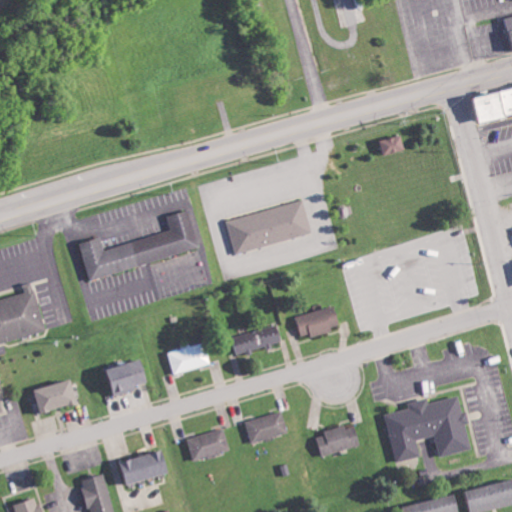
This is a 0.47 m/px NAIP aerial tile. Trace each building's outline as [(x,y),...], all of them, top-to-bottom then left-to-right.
[(332,0),(360,0),(366,21),(339,28),(332,0)] [(511,87),(511,115),(476,124),(470,98),(511,87)] [(408,148),(404,133),(382,139),(386,154),(408,148)] [(225,221),(300,199),(309,232),(234,253),(225,221)] [(76,242),(97,236),(101,249),(169,229),(165,216),(185,210),(196,246),(87,279),(76,242)] [(0,341),(43,328),(31,289),(0,298),(0,341)] [(341,324),(337,305),(297,315),(302,337),(333,329),(333,326),(341,324)] [(237,354),(284,342),(279,323),(232,335),(237,354)] [(212,364),(206,341),(169,350),(175,373),(212,364)] [(113,392),(149,384),(144,359),(108,367),(113,392)] [(80,403),(74,379),(37,387),(42,411),(80,403)] [(396,461),(421,455),(417,439),(435,435),(440,455),(473,448),(465,412),(463,412),(460,395),(429,401),(428,397),(409,401),(410,407),(386,412),(396,461)] [(289,431),(282,409),(246,421),(253,443),(289,431)] [(316,437),(321,456),(362,445),(357,425),(347,428),(346,424),(324,430),(325,434),(316,437)] [(189,438),(195,460),(231,450),(225,427),(189,438)] [(119,462),(125,484),(173,471),(166,448),(119,462)] [(84,478),(91,511),(116,511),(107,473),(84,478)] [(479,511),(511,504),(511,478),(468,489),(473,511),(479,511)] [(408,504),(409,511),(462,511),(459,493),(408,504)] [(18,511),(46,511),(42,496),(16,504),(18,511)]
